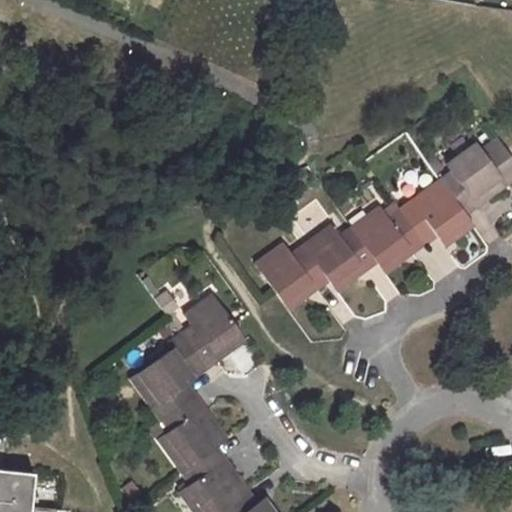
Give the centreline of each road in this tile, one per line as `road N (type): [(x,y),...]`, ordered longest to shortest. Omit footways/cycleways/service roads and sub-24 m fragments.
road 1 (residential): [(419,412),(390,364),(388,342),(399,322),(499,255)]
road 2 (residential): [(231,382),(251,392),(285,448),(304,463),(380,478)]
